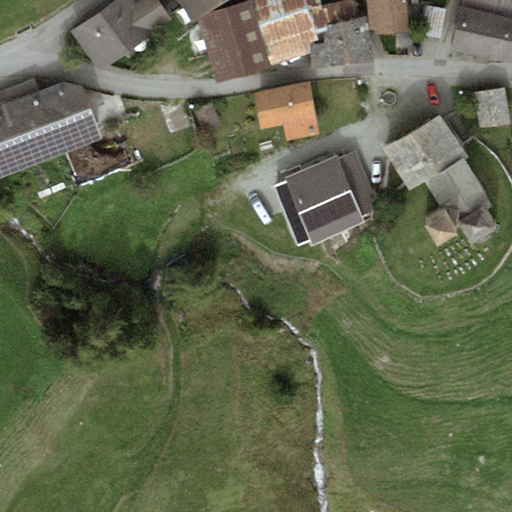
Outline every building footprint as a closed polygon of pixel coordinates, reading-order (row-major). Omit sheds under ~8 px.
[(171,18),(157,0),(115,0),(71,32),(99,70),(171,18)] [(180,0),(190,17),(219,0),(180,0)] [(251,0),(273,64),(312,51),(316,40),(307,9),(322,5),(320,0),(251,0)] [(366,16),(358,17),(355,0),(345,0),(322,5),(307,9),(316,40),(312,51),(315,67),(372,57),(366,16)] [(368,0),(371,29),(374,28),(375,37),(411,33),(407,0),(368,0)] [(511,0),(461,0),(452,50),(511,61),(511,0)] [(250,2),(199,18),(217,81),(269,66),(250,2)] [(424,5),(419,33),(439,37),(445,9),(424,5)] [(0,179),(104,138),(82,86),(63,82),(38,92),(33,80),(0,93),(0,179)] [(309,83),(253,92),(259,127),(281,123),(284,141),(317,135),(309,83)] [(503,88),(473,93),(479,127),(509,122),(503,88)] [(211,102),(194,109),(204,133),(221,126),(211,102)] [(463,152),(440,114),(383,150),(404,182),(407,187),(463,152)] [(338,154),(269,184),(272,191),(266,194),(282,230),(288,228),(298,253),(318,245),(322,252),(371,223),(367,216),(376,208),(360,149),(339,156),(338,154)] [(463,158),(424,182),(446,212),(458,233),(463,230),(469,239),(467,241),(471,244),(473,242),(482,242),(492,237),(494,232),(496,234),(499,225),(494,224),(487,210),(493,205),(463,158)] [(446,212),(425,224),(437,245),(458,233),(446,212)]
